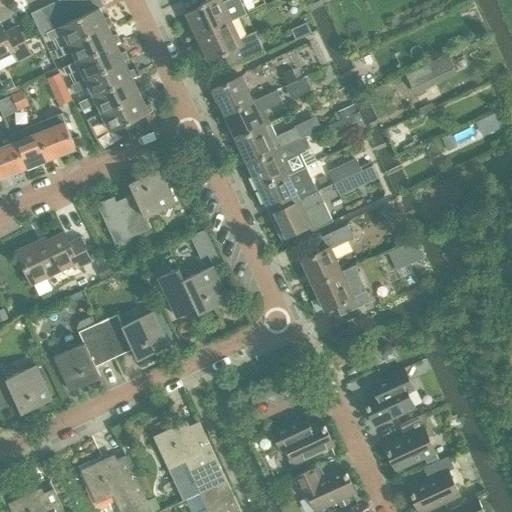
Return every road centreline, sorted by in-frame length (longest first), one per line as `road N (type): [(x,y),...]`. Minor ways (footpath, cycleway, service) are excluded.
road 1 (residential): [(282,320),(0,451)]
road 2 (residential): [(388,511),(328,379),(282,320)]
road 3 (residential): [(282,320),(192,125)]
road 4 (residential): [(0,218),(192,125)]
road 5 (residential): [(192,125),(133,0)]
